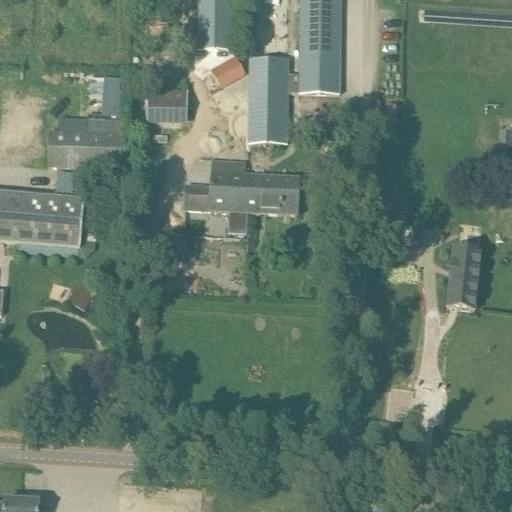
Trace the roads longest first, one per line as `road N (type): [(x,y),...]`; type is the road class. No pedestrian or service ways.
road 1 (unclassified): [(0,452),(511,484)]
road 2 (unknown): [(368,0),(353,474)]
